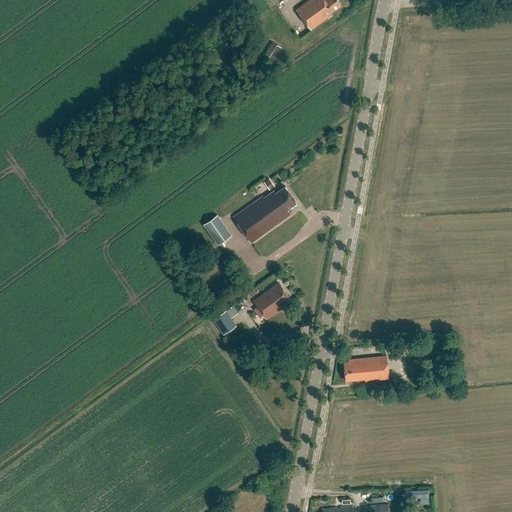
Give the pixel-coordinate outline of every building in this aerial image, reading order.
[(308,0),(296,9),(311,30),(330,17),(329,15),(342,5),(337,0),(308,0)] [(281,48),(272,43),(265,55),(274,60),(281,48)] [(269,190),(274,186),(268,178),(263,182),(269,190)] [(233,216),(251,241),(291,214),(287,209),(296,202),(285,186),(276,192),(274,190),(266,196),(265,194),(233,216)] [(217,215),(203,224),(218,245),(231,236),(217,215)] [(279,282),(253,301),(266,319),(290,302),(288,298),(291,296),(279,282)] [(213,320),(223,336),(237,326),(226,311),(213,320)] [(365,382),(388,380),(386,357),(348,361),(348,363),(344,364),(345,382),(365,380),(365,382)]
